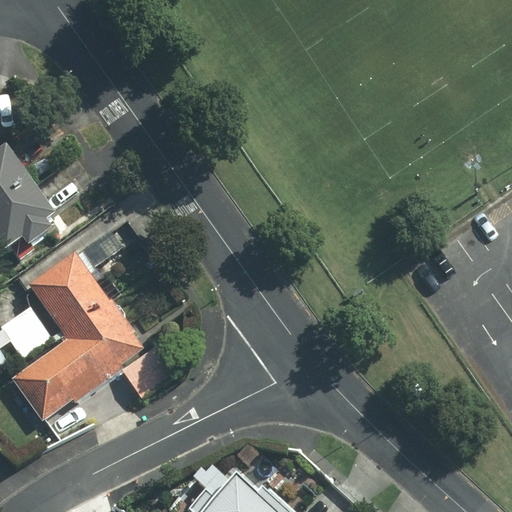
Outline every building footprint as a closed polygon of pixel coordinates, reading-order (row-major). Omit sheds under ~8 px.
[(0,263),(15,253),(21,261),(46,244),(40,236),(49,229),(0,158),(0,263)] [(62,347),(9,384),(41,429),(142,358),(130,342),(133,340),(110,308),(107,310),(72,260),(24,294),(62,347)] [(48,344),(29,316),(0,335),(0,337),(18,364),(48,344)] [(177,379),(158,351),(120,377),(139,405),(177,379)] [(285,511),(269,497),(257,510),(255,508),(250,511),(246,511),(228,495),(213,510),(203,501),(192,511),(285,511)]
